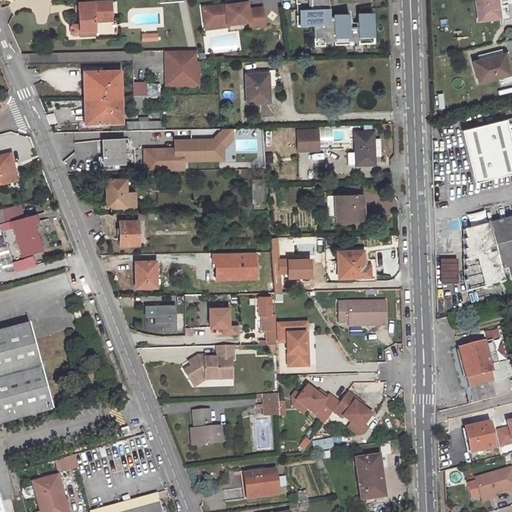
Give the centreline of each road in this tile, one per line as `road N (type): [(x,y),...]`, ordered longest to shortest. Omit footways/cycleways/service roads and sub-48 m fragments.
road 1 (secondary): [(427,511),(407,0)]
road 2 (residential): [(32,112),(189,511)]
road 3 (unknown): [(0,457),(147,405)]
